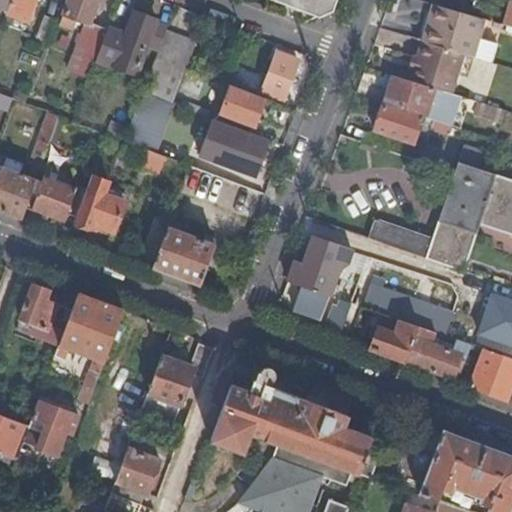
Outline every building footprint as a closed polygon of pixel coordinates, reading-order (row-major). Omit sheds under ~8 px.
[(37,0),(11,0),(9,8),(8,12),(30,21),(37,0)] [(89,79),(107,32),(90,25),(99,0),(70,0),(61,25),(78,32),(81,22),(86,24),(68,71),(89,79)] [(332,9),(335,0),(277,0),(320,16),(332,9)] [(421,24),(425,5),(403,0),(396,0),(393,17),(421,24)] [(480,17),(431,3),(426,21),(429,22),(423,41),(465,54),(475,57),(488,61),(494,42),(474,36),(480,17)] [(127,32),(110,26),(99,58),(137,73),(158,19),(135,11),(127,32)] [(50,41),(58,19),(46,14),(38,36),(50,41)] [(195,42),(166,30),(157,56),(186,67),(195,42)] [(465,54),(423,41),(410,79),(453,92),(458,74),(465,54)] [(299,59),(278,51),(263,90),(284,99),(299,59)] [(475,57),(465,54),(458,74),(469,77),(475,57)] [(186,67),(157,56),(144,91),(172,102),(186,67)] [(410,79),(394,74),(384,102),(423,115),(434,119),(452,125),(454,125),(463,96),(453,92),(410,79)] [(14,99),(26,103),(30,94),(11,87),(8,96),(14,99)] [(266,100),(231,87),(221,113),(256,126),(266,100)] [(8,96),(0,93),(0,102),(0,103),(11,108),(14,99),(8,96)] [(506,121),(509,110),(479,101),(475,111),(506,121)] [(384,102),(383,102),(374,129),(414,142),(423,115),(384,102)] [(0,168),(0,210),(22,219),(27,207),(39,174),(61,117),(49,112),(24,174),(1,166),(0,168)] [(251,134),(251,132),(214,118),(200,154),(228,165),(257,175),(269,141),(251,134)] [(449,133),(452,125),(434,119),(432,128),(449,133)] [(125,141),(150,150),(154,152),(160,136),(131,125),(125,141)] [(463,144),(458,161),(490,172),(495,155),(463,144)] [(161,170),(167,156),(154,152),(150,150),(145,163),(161,170)] [(511,179),(490,172),(458,161),(452,179),(432,238),(374,218),(368,237),(381,242),(464,270),(480,222),(511,233),(511,179)] [(39,174),(27,207),(66,221),(78,188),(39,174)] [(111,181),(95,175),(77,224),(93,229),(95,224),(116,231),(127,202),(106,194),(111,181)] [(303,264),(295,261),(288,281),(300,285),(295,297),(325,307),(340,266),(348,262),(351,253),(368,259),(376,256),(381,242),(368,237),(320,220),(303,264)] [(153,268),(201,286),(216,245),(204,240),(206,234),(201,232),(199,238),(169,227),(153,268)] [(421,276),(418,291),(438,296),(442,282),(421,276)] [(58,345),(71,311),(58,306),(59,301),(48,297),(49,291),(32,285),(20,319),(40,327),(37,336),(58,345)] [(511,351),(511,302),(485,292),(469,336),(511,351)] [(124,311),(78,294),(71,311),(58,345),(54,355),(64,359),(68,348),(94,358),(79,400),(89,404),(124,311)] [(361,306),(363,307),(401,320),(420,326),(428,329),(433,316),(370,294),(365,297),(361,306)] [(380,328),(372,349),(406,362),(420,326),(401,320),(396,334),(380,328)] [(420,326),(406,362),(453,380),(460,360),(466,362),(472,344),(457,339),(452,350),(433,343),(436,332),(428,329),(420,326)] [(190,366),(161,356),(152,382),(148,393),(182,405),(192,375),(202,379),(213,349),(199,344),(190,366)] [(511,357),(486,349),(471,386),(507,400),(511,384),(511,357)] [(460,360),(453,380),(458,381),(466,362),(460,360)] [(148,393),(152,382),(127,372),(116,401),(141,410),(142,409),(148,393)] [(371,479),(384,448),(371,443),(372,439),(344,428),(348,416),(325,407),(327,402),(309,395),(306,401),(256,382),(251,393),(232,386),(211,441),(269,464),(244,503),(266,511),(313,511),(327,478),(353,488),(358,474),(371,479)] [(182,405),(148,393),(142,409),(175,421),(182,405)] [(78,416),(37,400),(30,418),(33,419),(23,442),(56,454),(65,431),(72,434),(78,416)] [(24,424),(0,415),(0,451),(2,453),(4,449),(9,434),(19,438),(24,424)] [(509,511),(511,506),(511,456),(425,423),(418,444),(435,451),(419,495),(438,502),(442,490),(454,494),(455,490),(481,498),(479,504),(489,507),(487,511),(509,511)] [(9,434),(4,449),(14,453),(19,438),(9,434)] [(122,463),(127,448),(102,439),(97,454),(122,463)] [(111,493),(142,504),(146,492),(148,493),(160,461),(127,448),(122,463),(121,465),(116,480),(111,493)] [(116,480),(121,465),(96,456),(90,471),(116,480)] [(202,482),(196,479),(189,499),(195,501),(202,482)] [(110,511),(138,511),(142,504),(111,493),(105,510),(110,511)] [(359,511),(360,511),(330,499),(325,511),(359,511)] [(460,511),(461,509),(438,502),(434,511),(429,511),(408,504),(405,511),(460,511)]
